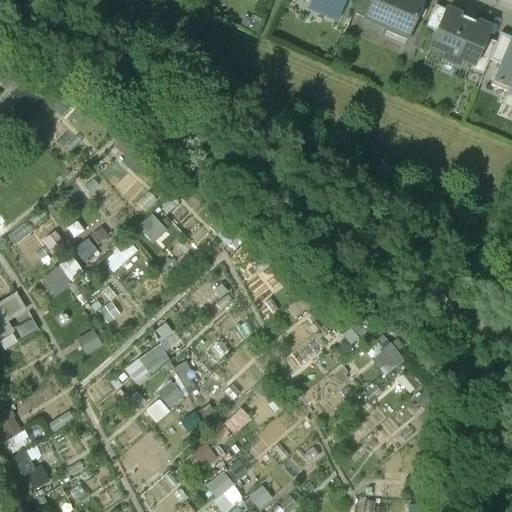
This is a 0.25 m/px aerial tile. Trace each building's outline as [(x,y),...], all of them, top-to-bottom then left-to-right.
[(346,0),(323,0),(318,11),(338,20),(346,0)] [(359,0),(354,14),(365,18),(372,0),(359,0)] [(372,0),(365,18),(387,28),(384,35),(404,44),(421,4),(419,0),(372,0)] [(435,5),(426,27),(437,32),(447,10),(435,5)] [(489,28),(447,10),(437,32),(431,47),(446,53),(443,59),(458,65),(460,60),(472,65),(473,65),(485,38),(489,28)] [(496,43),(489,60),(500,65),(511,38),(501,33),(496,43)] [(511,37),(511,38),(500,65),(491,86),(511,94),(511,37)] [(496,43),(485,38),(473,65),(472,65),(470,70),(482,75),(489,60),(496,43)] [(135,224),(145,242),(163,232),(152,214),(135,224)] [(93,232),(70,247),(78,258),(101,243),(93,232)] [(109,272),(135,251),(125,239),(100,261),(109,272)] [(39,278),(52,297),(82,278),(69,258),(39,278)] [(21,313),(12,298),(0,304),(0,320),(3,324),(21,313)] [(135,384),(168,356),(156,342),(123,370),(135,384)] [(153,422),(181,394),(169,382),(141,409),(153,422)] [(0,437),(8,453),(28,443),(10,408),(0,413),(0,437)] [(30,488),(47,484),(43,469),(26,473),(30,488)] [(203,485),(219,511),(239,500),(222,473),(203,485)] [(260,486),(247,496),(256,508),(269,498),(260,486)]
